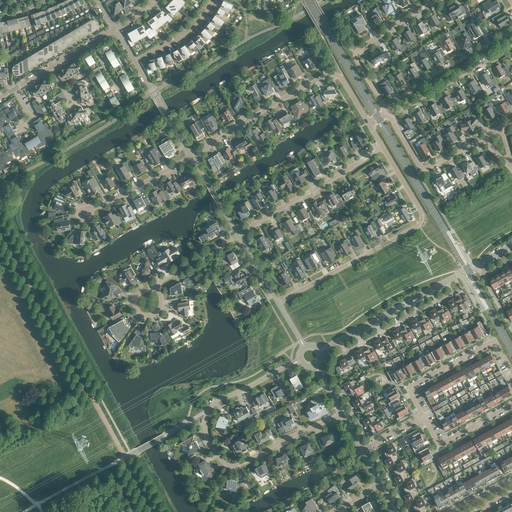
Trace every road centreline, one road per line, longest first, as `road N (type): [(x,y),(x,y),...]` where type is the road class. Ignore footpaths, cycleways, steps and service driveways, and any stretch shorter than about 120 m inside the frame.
road 1 (residential): [(341,414),(237,465),(223,463),(205,433),(210,407),(300,361)]
road 2 (residential): [(277,302),(418,226),(382,148)]
road 3 (residential): [(368,124),(342,80),(326,75),(191,156)]
road 4 (unclassified): [(321,351),(511,246)]
road 5 (residential): [(422,416),(405,386),(493,339),(511,374)]
road 6 (residential): [(237,233),(382,148)]
road 7 (residential): [(387,112),(356,53),(440,0)]
road 8 (residential): [(511,31),(387,112)]
road 9 (residential): [(387,112),(399,113),(511,45)]
road 10 (residential): [(387,112),(422,168),(480,140)]
road 11 (residential): [(191,156),(84,214)]
